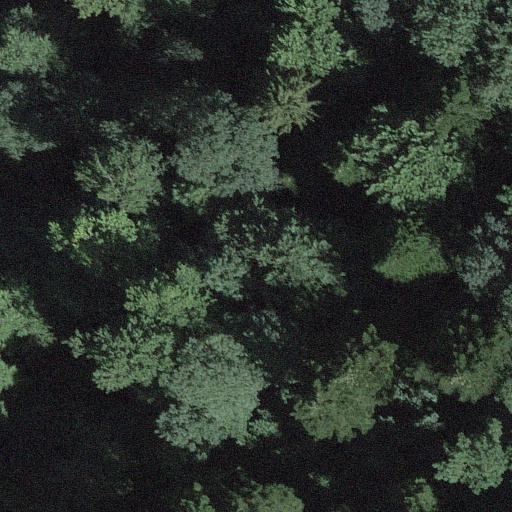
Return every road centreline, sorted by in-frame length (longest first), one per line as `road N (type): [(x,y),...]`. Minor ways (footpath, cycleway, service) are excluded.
road 1 (motorway): [(511,446),(290,0)]
road 2 (motorway): [(0,142),(185,511)]
